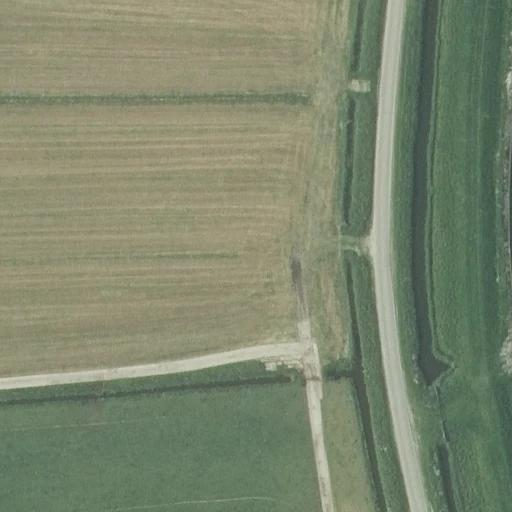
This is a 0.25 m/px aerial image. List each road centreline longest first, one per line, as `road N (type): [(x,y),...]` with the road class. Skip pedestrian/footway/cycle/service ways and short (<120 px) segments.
road 1 (unclassified): [(420,511),(384,292),(396,0)]
road 2 (track): [(511,503),(472,312),(484,0)]
road 3 (track): [(294,264),(305,352),(0,380)]
road 4 (track): [(305,352),(325,511)]
